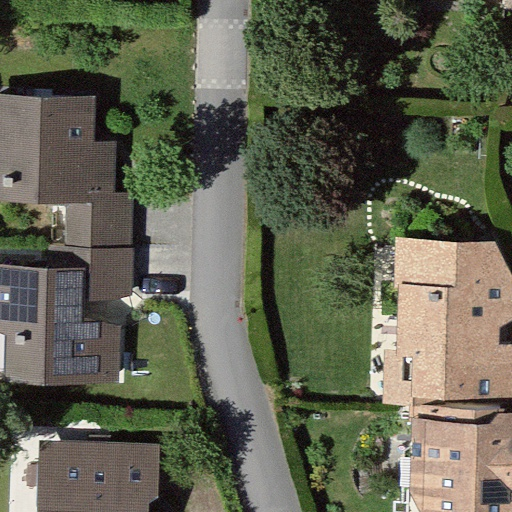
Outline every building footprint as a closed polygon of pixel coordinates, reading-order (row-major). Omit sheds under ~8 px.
[(87,95),(0,93),(0,181),(10,182),(9,194),(65,196),(110,197),(111,154),(86,153),(87,95)] [(110,197),(65,196),(64,244),(126,245),(127,197),(110,197)] [(511,259),(499,231),(395,228),(393,285),(400,285),(399,350),(416,351),(415,389),(511,391),(511,337),(501,337),(502,322),(511,315),(511,259)] [(64,244),(49,244),(47,258),(0,255),(0,324),(11,325),(9,371),(119,376),(122,321),(87,311),(88,294),(120,296),(134,292),(133,245),(126,245),(64,244)] [(511,511),(511,401),(415,399),(412,481),(428,511),(511,511)] [(162,439),(41,437),(40,508),(33,511),(148,511),(149,491),(161,483),(162,439)]
